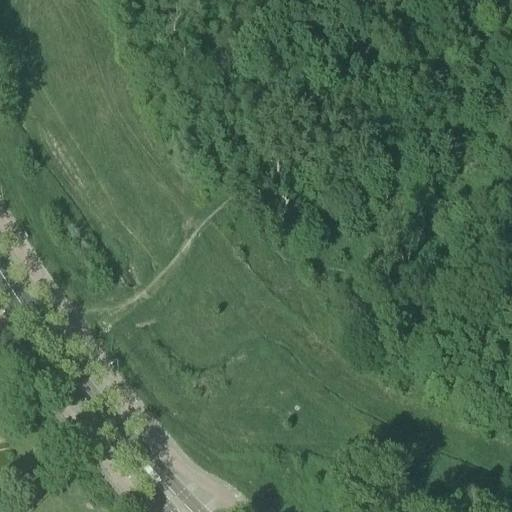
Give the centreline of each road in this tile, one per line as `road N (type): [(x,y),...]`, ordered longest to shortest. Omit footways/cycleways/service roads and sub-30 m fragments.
road 1 (track): [(89,352),(222,200),(511,51)]
road 2 (tertiary): [(189,511),(71,365),(0,260)]
